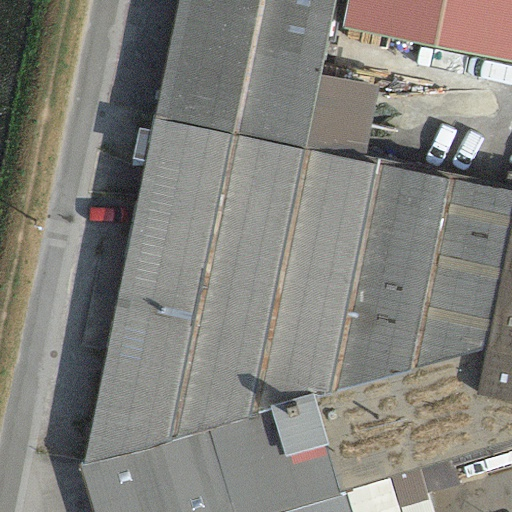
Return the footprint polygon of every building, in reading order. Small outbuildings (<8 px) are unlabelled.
[(330,0),(176,0),(153,118),(301,147),(330,0)] [(511,0),(348,0),(343,24),(511,55),(511,0)] [(511,193),(301,147),(153,118),(80,465),(268,413),(266,408),(312,394),(313,398),(479,355),(511,202),(511,193)] [(511,202),(479,355),(473,394),(511,401),(511,202)] [(326,442),(313,398),(312,394),(266,408),(268,413),(80,465),(92,511),(349,511),(344,493),(336,495),(321,445),(326,442)]
